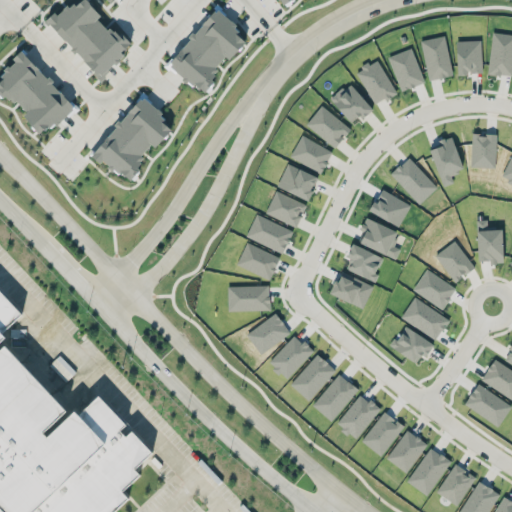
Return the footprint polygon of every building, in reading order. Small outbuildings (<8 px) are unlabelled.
[(44,21),(54,27),(101,81),(109,68),(120,58),(128,45),(131,43),(127,39),(100,22),(97,19),(100,15),(87,0),(80,0),(73,6),(67,2),(59,14),(54,12),(44,21)] [(167,64),(203,94),(214,80),(210,76),(227,56),(230,59),(248,37),(214,9),(167,64)] [(511,69),(511,33),(492,31),(487,73),(511,76),(511,69)] [(429,79),(452,74),(444,35),(420,40),(429,79)] [(457,74),(481,73),(481,40),(456,40),(457,74)] [(388,56),(401,90),(424,81),(411,47),(388,56)] [(41,136),(73,105),(23,52),(0,74),(0,89),(24,115),(23,116),(41,136)] [(372,104),(395,94),(379,59),(357,69),(372,104)] [(351,122),(358,115),(361,119),(373,108),(349,84),(331,101),(351,122)] [(91,156),(99,163),(102,159),(126,179),(153,146),(155,147),(171,129),(159,120),(164,114),(140,95),(91,156)] [(305,125),(336,147),(350,127),(320,105),(305,125)] [(320,173),(332,151),(301,134),(290,156),(320,173)] [(276,186),(307,200),(317,176),(287,163),(276,186)] [(295,226),(305,204),(275,190),(265,212),(295,226)] [(292,229),(254,214),(246,237),(283,252),(292,229)] [(398,249),(391,246),(397,231),(367,218),(357,241),(394,257),(398,249)] [(236,264),(269,279),(279,257),(246,241),(236,264)] [(363,307),(372,285),(340,271),(331,293),(363,307)] [(67,409),(3,339),(34,310),(0,273),(0,511),(91,511),(154,455),(97,394),(86,418),(67,409)] [(269,309),(268,284),(227,285),(228,311),(269,309)]
